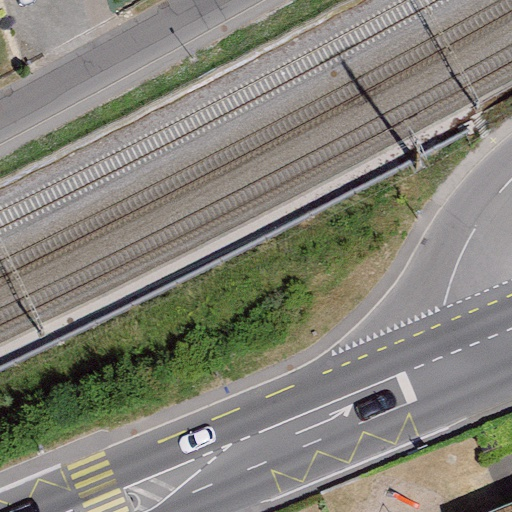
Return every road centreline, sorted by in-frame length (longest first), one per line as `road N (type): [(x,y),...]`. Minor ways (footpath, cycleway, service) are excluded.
road 1 (primary): [(100,511),(458,373)]
road 2 (residential): [(217,0),(0,120)]
road 3 (unclassified): [(458,373),(446,290),(466,244),(511,183)]
